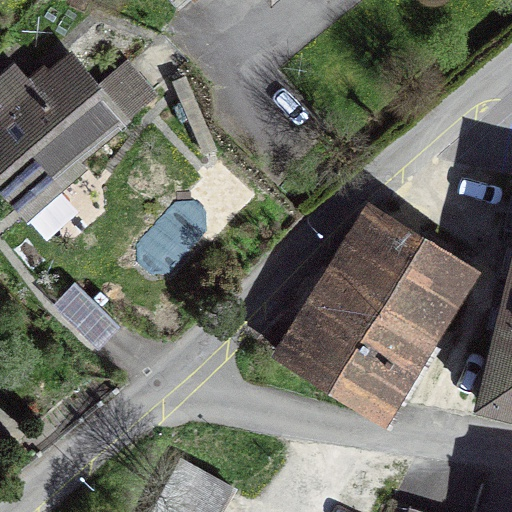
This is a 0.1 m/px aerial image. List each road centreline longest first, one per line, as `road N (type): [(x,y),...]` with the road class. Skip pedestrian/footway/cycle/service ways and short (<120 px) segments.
road 1 (residential): [(172,372),(391,161),(511,68)]
road 2 (residential): [(172,372),(333,437),(511,461)]
road 3 (residential): [(8,511),(172,372)]
